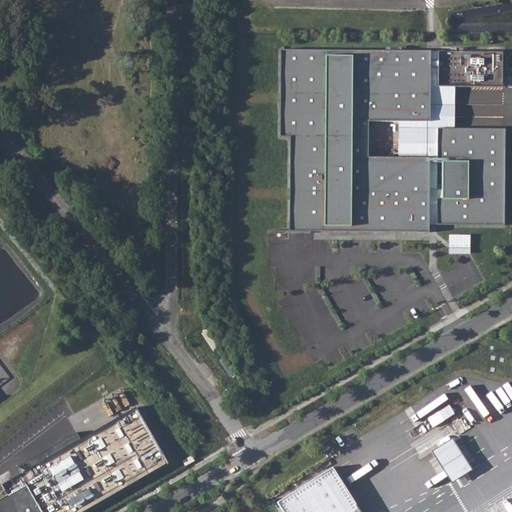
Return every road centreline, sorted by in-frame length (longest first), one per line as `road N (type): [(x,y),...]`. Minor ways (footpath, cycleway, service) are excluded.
road 1 (residential): [(150,319),(170,288),(171,0)]
road 2 (residential): [(251,453),(511,304)]
road 3 (residential): [(150,319),(0,132)]
road 4 (residential): [(251,453),(150,319)]
